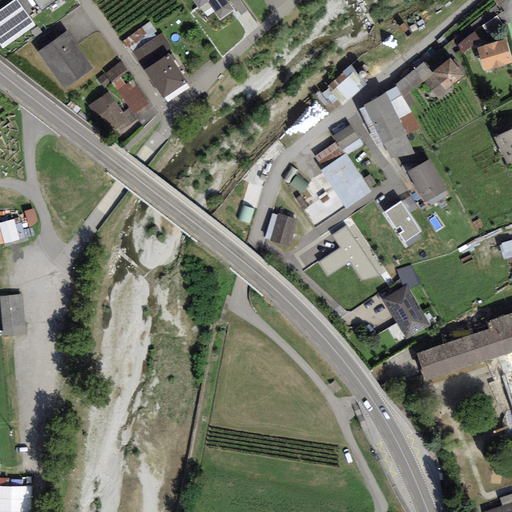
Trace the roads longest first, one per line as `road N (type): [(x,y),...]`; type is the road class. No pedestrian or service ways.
road 1 (secondary): [(0,77),(293,307),(369,395),(428,511)]
road 2 (residential): [(473,0),(291,151),(252,246)]
road 3 (residential): [(85,0),(172,120),(294,0)]
road 4 (track): [(252,246),(243,310),(319,382),(380,511)]
road 5 (unknown): [(252,246),(351,320)]
